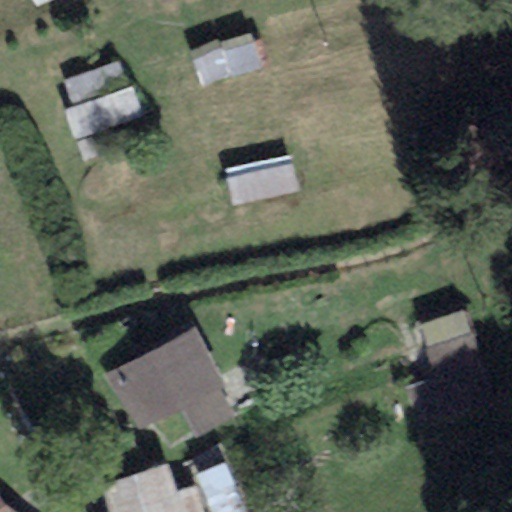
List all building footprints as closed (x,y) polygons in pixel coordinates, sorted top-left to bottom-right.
[(246,28),(190,45),(201,82),(258,65),(246,28)] [(67,98),(62,100),(74,133),(141,108),(130,77),(124,78),(116,56),(60,77),(67,98)] [(286,151),(225,164),(233,201),(294,187),(286,151)] [(465,304),(419,320),(435,366),(399,379),(415,425),(498,396),(465,304)] [(223,372),(192,316),(107,362),(137,418),(174,398),(192,433),(235,410),(216,376),(223,372)] [(166,453),(99,470),(110,511),(203,511),(195,481),(175,486),(166,453)] [(222,454),(194,466),(215,511),(246,511),(248,511),(222,454)] [(0,511),(27,511),(3,493),(0,488),(0,511)]
